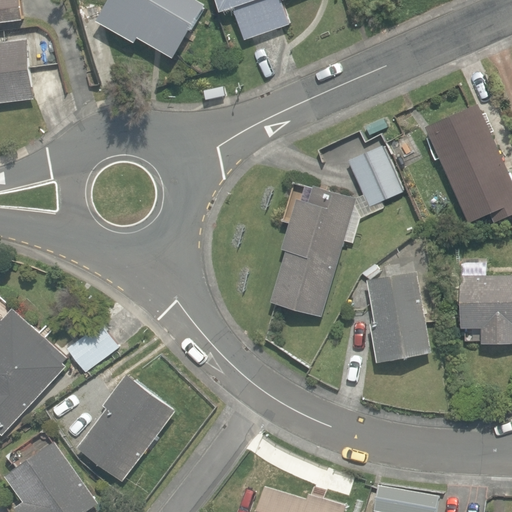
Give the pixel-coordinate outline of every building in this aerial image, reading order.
[(0,0),(0,22),(24,20),(21,0),(0,0)] [(140,37),(176,58),(206,6),(195,0),(111,0),(100,21),(122,34),(137,42),(140,37)] [(236,7),(246,38),(289,23),(281,0),(219,0),(223,12),(236,7)] [(0,43),(0,102),(34,98),(28,40),(0,43)] [(122,78),(134,77),(134,64),(121,65),(122,78)] [(205,89),(208,103),(225,99),(223,86),(205,89)] [(511,174),(480,104),(427,129),(471,224),(490,215),(495,225),(511,216),(511,174)] [(366,127),(369,135),(388,127),(384,119),(366,127)] [(273,300),(324,316),(347,240),(354,242),(362,218),(385,208),(382,202),(405,191),(384,144),(351,159),(365,193),(356,197),(316,184),(311,201),(299,198),(284,248),(288,249),(273,300)] [(373,278),(385,269),(381,263),(369,271),(373,278)] [(373,323),(380,361),(433,351),(419,270),(370,279),(378,322),(373,323)] [(484,327),(484,342),(511,342),(511,273),(464,274),(464,327),(484,327)] [(16,307),(0,293),(0,430),(5,435),(69,365),(66,361),(70,356),(16,307)] [(70,347),(87,371),(121,346),(104,322),(70,347)] [(122,476),(126,479),(179,410),(176,408),(130,373),(122,384),(107,404),(111,407),(82,446),(122,476)] [(19,506),(22,511),(86,511),(101,502),(59,440),(9,474),(28,501),(19,506)] [(260,511),(346,511),(349,503),(312,492),(310,497),(269,484),(260,511)] [(437,511),(440,494),(381,484),(376,510),(386,511),(437,511)]
